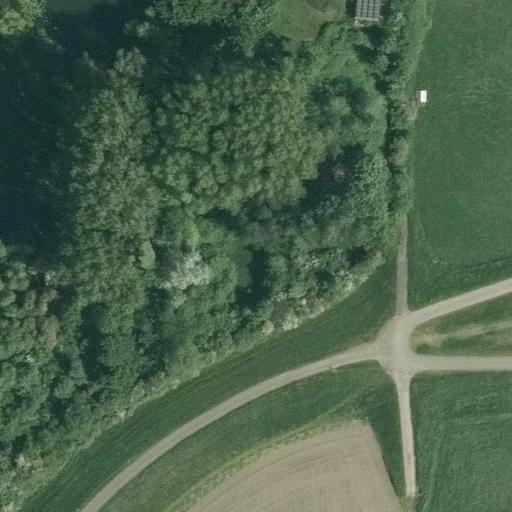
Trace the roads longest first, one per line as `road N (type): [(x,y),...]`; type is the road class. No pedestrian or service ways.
road 1 (unclassified): [(377,351),(426,314),(511,283)]
road 2 (unclassified): [(377,351),(407,362),(511,362)]
